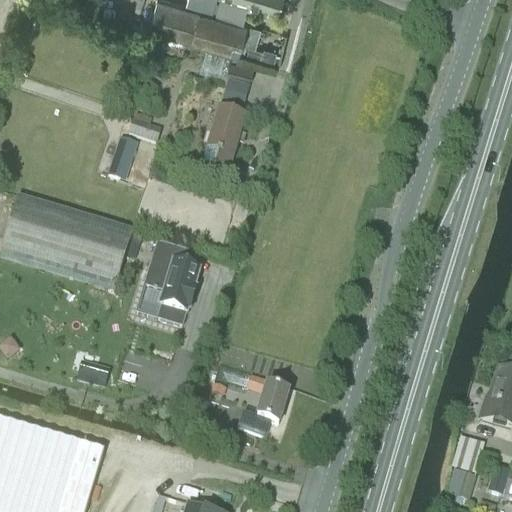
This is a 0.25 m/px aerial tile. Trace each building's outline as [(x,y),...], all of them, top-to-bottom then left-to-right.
[(246,27),(240,25),(214,17),(158,0),(149,32),(237,57),(246,27)] [(215,13),(214,17),(240,25),(246,8),(259,12),(260,7),(276,12),(279,0),(186,0),(185,4),(215,13)] [(233,164),(245,123),(217,114),(204,156),(206,157),(202,171),(227,178),(231,164),(233,164)] [(127,138),(156,147),(160,132),(131,123),(127,138)] [(107,179),(124,185),(137,148),(119,142),(107,179)] [(117,294),(134,236),(18,201),(1,259),(117,294)] [(187,318),(199,275),(172,268),(160,309),(162,310),(159,323),(183,329),(186,317),(187,318)] [(511,379),(497,375),(488,405),(484,404),(478,423),(511,433),(511,379)] [(267,392),(257,423),(242,418),(237,433),(266,442),(270,428),(278,430),(288,398),(267,392)] [(0,424),(0,511),(86,511),(103,455),(0,424)] [(486,494),(501,499),(508,477),(494,472),(486,494)] [(475,481),(462,477),(455,500),(468,504),(475,481)] [(511,477),(511,478),(504,500),(503,502),(511,504),(511,477)]
